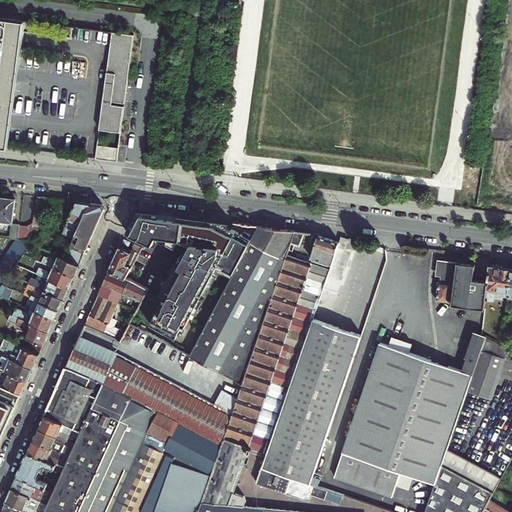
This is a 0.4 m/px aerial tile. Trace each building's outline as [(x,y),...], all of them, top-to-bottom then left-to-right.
[(20,18),(0,15),(0,144),(21,147),(38,21),(20,18)] [(138,35),(126,33),(121,74),(142,77),(147,36),(138,35)] [(142,77),(121,74),(119,83),(140,86),(142,77)] [(130,158),(140,86),(119,83),(117,101),(109,160),(130,162),(130,158)] [(10,195),(0,194),(0,223),(11,225),(12,222),(13,222),(16,196),(10,195)] [(46,197),(39,196),(38,203),(51,205),(52,198),(46,197)] [(59,199),(52,198),(51,205),(50,211),(57,212),(66,200),(59,199)] [(84,202),(78,202),(63,234),(75,239),(91,203),(84,202)] [(37,210),(50,212),(50,211),(51,205),(38,203),(37,210)] [(91,203),(75,239),(66,259),(80,265),(105,209),(103,205),(97,204),(91,203)] [(49,223),(50,212),(37,210),(35,216),(48,223),(49,223)] [(150,211),(139,210),(128,233),(154,244),(157,236),(170,237),(168,241),(167,242),(176,246),(180,237),(191,242),(187,251),(184,258),(182,263),(177,261),(176,263),(173,270),(170,277),(167,285),(163,293),(168,295),(153,324),(181,338),(183,334),(187,327),(189,324),(191,326),(196,316),(202,306),(210,290),(214,283),(215,281),(219,274),(222,268),(235,275),(260,226),(212,220),(189,216),(173,214),(150,211)] [(48,223),(35,216),(34,223),(41,234),(48,223)] [(20,226),(21,224),(13,223),(11,239),(17,240),(18,240),(20,226)] [(34,223),(27,227),(33,243),(41,234),(34,223)] [(33,243),(27,227),(20,226),(18,240),(33,243)] [(191,356),(243,384),(288,255),(292,242),(296,231),(280,229),(260,226),(235,275),(191,356)] [(296,231),(292,242),(301,245),(306,232),(296,231)] [(157,236),(154,244),(157,246),(160,240),(168,241),(170,237),(157,236)] [(318,305),(338,247),(339,243),(319,236),(311,260),(313,260),(312,263),(288,255),(243,384),(238,397),(232,415),(224,439),(248,447),(266,453),(313,319),(316,310),(318,305)] [(341,237),(339,243),(338,247),(345,250),(348,239),(341,237)] [(14,246),(26,254),(33,244),(33,243),(18,240),(17,240),(14,246)] [(121,247),(111,269),(128,277),(137,259),(144,247),(136,244),(133,252),(121,247)] [(14,246),(9,252),(22,260),(25,255),(26,254),(14,246)] [(345,250),(338,247),(318,305),(332,310),(353,252),(345,250)] [(60,256),(55,253),(48,251),(45,256),(54,259),(57,263),(60,256)] [(22,260),(9,252),(6,257),(18,266),(22,260)] [(43,262),(75,276),(78,270),(80,265),(66,259),(60,256),(57,263),(54,259),(45,256),(43,262)] [(18,266),(6,257),(2,263),(14,271),(18,266)] [(451,306),(485,310),(486,300),(489,281),(480,280),(481,276),(476,275),(475,279),(474,279),(476,265),(466,264),(438,260),(437,267),(436,276),(441,277),(440,282),(439,281),(436,301),(451,303),(451,306)] [(73,281),(75,276),(43,262),(40,268),(38,266),(36,269),(39,270),(38,274),(40,275),(51,280),(70,288),(73,281)] [(2,263),(0,265),(0,269),(10,277),(11,276),(14,271),(2,263)] [(31,271),(38,274),(39,270),(36,269),(38,266),(33,264),(31,271)] [(11,276),(16,278),(23,268),(18,266),(14,271),(11,276)] [(511,270),(502,269),(491,267),(489,281),(486,300),(487,301),(494,302),(495,296),(509,298),(509,296),(511,274),(511,270)] [(0,269),(0,277),(6,282),(10,277),(0,269)] [(124,292),(142,301),(149,287),(138,282),(128,277),(111,269),(108,275),(105,283),(124,292)] [(40,275),(38,281),(49,285),(51,280),(40,275)] [(68,291),(70,288),(51,280),(49,285),(38,281),(32,278),(30,284),(65,299),(68,291)] [(63,304),(65,299),(30,284),(29,283),(24,295),(33,299),(60,310),(63,304)] [(103,288),(101,293),(120,301),(124,292),(105,283),(103,288)] [(0,295),(10,300),(14,290),(3,286),(2,288),(0,291),(0,295)] [(88,321),(86,325),(123,339),(126,332),(118,329),(117,333),(107,329),(112,318),(120,301),(101,293),(94,308),(88,321)] [(31,309),(56,320),(58,315),(60,310),(33,299),(30,308),(31,309)] [(331,315),(332,310),(318,305),(316,310),(331,315)] [(205,307),(202,306),(196,316),(200,318),(205,307)] [(16,308),(13,316),(50,332),(53,326),(56,320),(31,309),(29,314),(16,308)] [(50,332),(13,316),(12,315),(10,321),(15,323),(18,322),(21,324),(20,326),(29,330),(27,337),(28,337),(25,345),(41,351),(46,341),(50,332)] [(118,321),(112,318),(107,329),(117,333),(118,329),(116,328),(118,321)] [(355,333),(313,319),(266,453),(265,457),(261,467),(308,483),(360,335),(355,333)] [(331,476),(393,497),(397,486),(410,490),(413,481),(433,488),(442,464),(447,449),(468,390),(486,336),(474,332),(463,370),(378,341),(331,476)] [(486,336),(468,390),(491,398),(509,348),(503,345),(486,336)] [(37,362),(40,354),(16,344),(5,339),(0,351),(0,353),(4,355),(6,356),(11,358),(34,368),(37,362)] [(159,412),(180,423),(222,444),(224,439),(232,415),(215,405),(115,353),(115,354),(80,339),(77,345),(67,367),(104,383),(104,384),(159,412)] [(34,368),(11,358),(6,356),(4,355),(0,364),(0,368),(6,371),(28,381),(31,374),(34,368)] [(46,415),(82,432),(104,384),(104,383),(67,367),(65,373),(55,394),(46,415)] [(0,383),(23,393),(25,387),(28,381),(6,371),(0,368),(0,383)] [(0,443),(18,405),(23,393),(0,383),(0,443)] [(45,511),(112,511),(133,464),(149,429),(150,429),(159,412),(104,384),(82,432),(79,439),(77,444),(71,456),(68,463),(66,469),(63,474),(55,493),(49,505),(45,511)] [(215,405),(232,415),(238,397),(223,389),(215,405)] [(180,423),(159,412),(150,429),(149,429),(133,464),(112,511),(142,511),(168,455),(163,453),(170,441),(180,423)] [(79,439),(82,432),(46,415),(42,422),(40,428),(58,436),(61,432),(71,436),(79,439)] [(170,441),(163,453),(168,455),(142,511),(198,511),(211,474),(222,444),(180,423),(170,441)] [(37,435),(35,440),(55,449),(63,453),(71,456),(77,444),(58,436),(40,428),(37,435)] [(303,511),(245,506),(246,502),(243,496),(233,492),(246,453),(251,455),(252,452),(265,457),(266,453),(248,447),(224,439),(222,444),(211,474),(198,511),(303,511)] [(55,449),(35,440),(32,445),(29,452),(56,464),(66,469),(68,463),(60,460),(52,456),(55,449)] [(63,453),(55,449),(52,456),(60,460),(63,453)] [(496,489),(502,478),(447,449),(442,464),(494,492),(496,489)] [(47,467),(53,470),(56,464),(29,452),(25,461),(20,471),(18,476),(45,489),(48,482),(41,479),(47,467)] [(483,511),(485,509),(489,501),(494,492),(442,464),(433,488),(424,511),(483,511)] [(308,483),(261,467),(256,482),(309,500),(311,494),(314,485),(309,483),(308,483)] [(45,489),(18,476),(15,483),(12,489),(49,505),(55,493),(45,489)] [(340,503),(343,495),(329,490),(314,485),(311,494),(340,503)] [(1,511),(24,511),(26,509),(33,511),(45,511),(49,505),(12,489),(7,502),(1,511)] [(485,509),(490,511),(507,511),(489,501),(485,509)]
